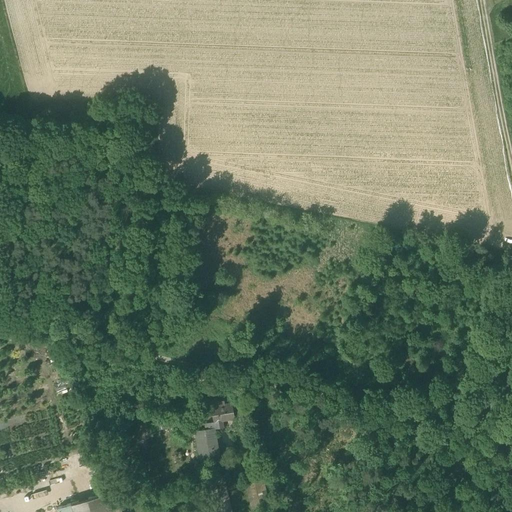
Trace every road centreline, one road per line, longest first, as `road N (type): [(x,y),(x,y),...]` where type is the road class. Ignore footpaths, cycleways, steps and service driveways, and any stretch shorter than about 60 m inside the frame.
road 1 (unclassified): [(511,432),(0,325)]
road 2 (track): [(511,172),(481,0)]
